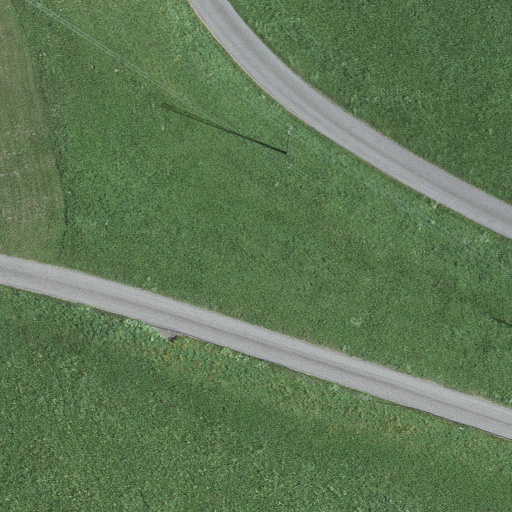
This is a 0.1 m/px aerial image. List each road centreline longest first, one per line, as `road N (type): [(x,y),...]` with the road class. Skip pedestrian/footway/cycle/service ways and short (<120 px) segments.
road 1 (track): [(0,263),(511,417)]
road 2 (unclassified): [(212,0),(263,61),(327,110),(511,212)]
